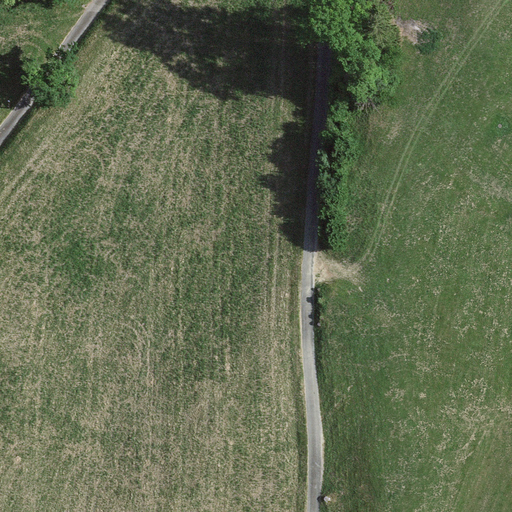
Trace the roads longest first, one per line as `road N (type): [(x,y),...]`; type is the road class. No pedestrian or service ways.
road 1 (unclassified): [(313,511),(306,369),(329,0)]
road 2 (unclassified): [(0,138),(103,0)]
